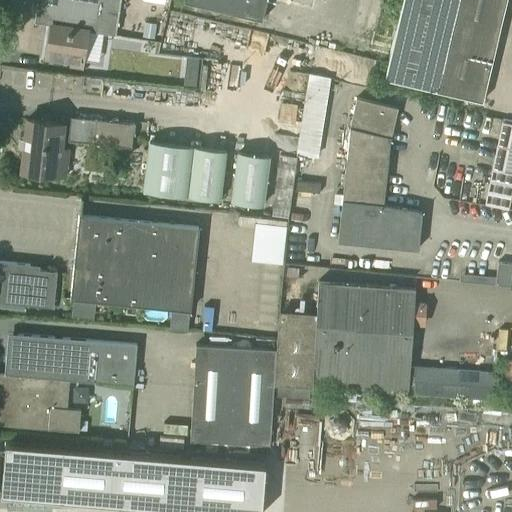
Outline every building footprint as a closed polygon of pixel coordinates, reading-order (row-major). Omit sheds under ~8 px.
[(37,0),(34,22),(51,24),(45,57),(82,63),(87,31),(116,35),(121,0),(37,0)] [(187,0),(185,10),(249,22),(251,14),(266,17),(269,0),(187,0)] [(506,0),(402,0),(384,78),(483,101),(506,0)] [(142,36),(154,38),(156,23),(144,22),(142,36)] [(187,56),(185,68),(202,70),(203,58),(187,56)] [(321,154),(330,73),(308,71),(299,152),(321,154)] [(399,107),(358,98),(350,126),(338,240),(417,249),(422,212),(383,203),(391,136),(399,107)] [(70,116),(68,139),(131,147),(134,123),(70,116)] [(61,175),(64,146),(63,146),(66,123),(27,119),(21,171),(61,175)] [(509,208),(511,192),(511,172),(504,171),(511,139),(511,133),(511,122),(502,121),(485,204),(509,208)] [(226,149),(149,140),(143,190),(219,200),(226,149)] [(269,155),(237,151),(231,200),(263,204),(269,155)] [(289,217),(298,157),(281,155),(272,215),(289,217)] [(199,227),(139,221),(80,215),(71,298),(131,304),(190,310),(199,227)] [(252,259),(284,260),(286,222),(254,221),(252,259)] [(0,305),(25,308),(26,304),(54,307),(58,271),(31,268),(31,264),(0,260),(0,305)] [(495,284),(510,286),(511,271),(511,263),(498,262),(495,284)] [(287,265),(287,275),(298,276),(298,266),(287,265)] [(280,309),(276,348),(272,395),(309,397),(310,386),(408,393),(412,325),(425,326),(426,301),(414,300),(415,287),(319,280),(317,312),(280,309)] [(0,423),(80,430),(80,419),(81,408),(68,407),(71,379),(133,384),(137,343),(8,332),(7,339),(1,342),(6,353),(5,374),(8,374),(7,386),(0,385),(0,423)] [(272,395),(276,348),(196,343),(191,439),(270,444),(272,395)] [(493,398),(495,372),(415,366),(414,392),(493,398)] [(80,419),(80,430),(87,431),(88,420),(80,419)] [(52,506),(52,495),(249,511),(261,511),(266,462),(6,440),(2,491),(7,491),(6,503),(52,506)]
